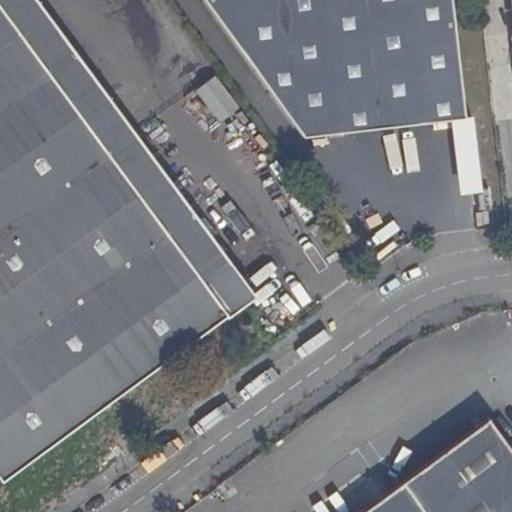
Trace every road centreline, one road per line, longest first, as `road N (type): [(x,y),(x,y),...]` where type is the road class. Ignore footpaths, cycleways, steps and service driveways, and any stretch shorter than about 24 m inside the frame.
road 1 (unclassified): [(137,511),(423,303),(511,291)]
road 2 (unknown): [(97,0),(360,349)]
road 3 (unknown): [(511,349),(271,511)]
